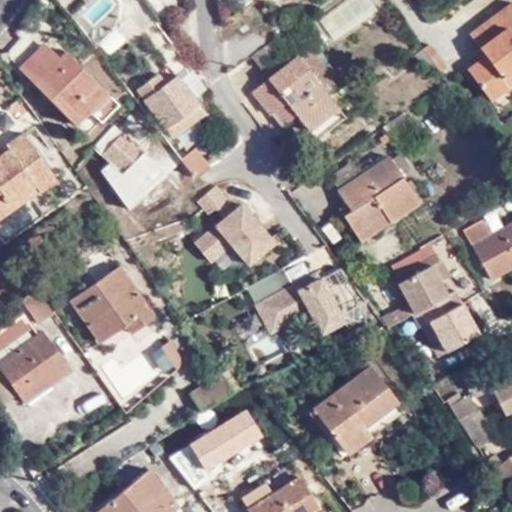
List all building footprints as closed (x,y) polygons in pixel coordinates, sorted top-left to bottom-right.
[(341,0),(316,14),(331,41),(379,15),(370,0),(341,0)] [(481,46),(475,51),(464,59),(485,89),(506,75),(500,66),(511,56),(511,0),(497,0),(464,24),(475,40),(481,46)] [(281,38),(274,26),(249,44),(256,55),(281,38)] [(420,39),(414,32),(406,38),(410,44),(408,45),(421,62),(431,54),(420,39)] [(431,54),(436,62),(443,57),(427,35),(420,39),(431,54)] [(304,40),(294,46),(320,83),(330,75),(304,40)] [(470,43),(475,51),(481,46),(475,40),(470,43)] [(76,121),(90,108),(108,91),(69,49),(61,56),(48,41),(23,64),(76,121)] [(277,91),(289,106),(299,120),(330,98),(320,83),(294,46),(246,80),(261,101),(268,97),(277,91)] [(506,75),(511,69),(511,56),(500,66),(506,75)] [(140,88),(174,136),(205,113),(180,78),(177,77),(166,83),(159,73),(140,88)] [(119,103),(108,91),(90,108),(101,120),(119,103)] [(279,113),(289,106),(277,91),(268,97),(279,113)] [(339,109),(330,98),(299,120),(307,131),(339,109)] [(17,101),(8,107),(13,114),(21,108),(17,101)] [(407,115),(399,103),(380,116),(387,127),(396,121),(407,115)] [(414,125),(407,115),(396,121),(403,132),(414,125)] [(121,170),(143,147),(116,122),(94,145),(102,152),(91,165),(102,174),(113,162),(121,170)] [(0,217),(57,175),(25,129),(7,142),(10,145),(0,152),(0,217)] [(397,145),(387,151),(396,163),(405,156),(397,145)] [(339,205),(350,221),(379,202),(387,211),(415,191),(396,163),(387,151),(384,146),(335,179),(344,192),(348,198),(339,205)] [(157,159),(143,147),(121,170),(135,182),(157,159)] [(193,154),(186,159),(196,173),(203,167),(193,154)] [(278,252),(220,181),(197,200),(215,222),(191,241),(212,266),(230,251),(251,275),(278,252)] [(335,198),(339,205),(348,198),(344,192),(335,198)] [(357,232),(387,211),(379,202),(350,221),(357,232)] [(471,219),(477,232),(491,225),(485,212),(471,219)] [(511,214),(491,225),(477,232),(472,234),(489,268),(511,256),(511,214)] [(428,310),(444,339),(477,321),(454,280),(446,283),(430,254),(398,272),(414,301),(412,303),(418,315),(420,314),(428,310)] [(73,298),(101,338),(127,320),(132,328),(156,311),(122,262),(73,298)] [(286,270),(248,285),(267,334),(309,318),(319,343),(346,332),(322,272),(292,284),(286,270)] [(43,324),(59,313),(41,289),(26,301),(43,324)] [(412,303),(395,312),(401,322),(417,313),(412,303)] [(436,344),(444,339),(428,310),(420,314),(436,344)] [(395,312),(387,316),(393,326),(401,322),(395,312)] [(27,317),(0,336),(0,337),(6,346),(33,327),(27,317)] [(23,394),(29,403),(76,370),(48,331),(2,364),(23,394)] [(171,341),(113,362),(124,394),(183,373),(171,341)] [(23,394),(2,364),(0,365),(0,394),(7,405),(23,394)] [(320,405),(352,451),(408,411),(376,365),(320,405)] [(191,393),(204,411),(240,389),(224,369),(191,393)] [(511,372),(486,386),(503,417),(511,412),(511,372)] [(442,398),(473,442),(488,432),(458,388),(442,398)] [(491,471),(501,485),(506,482),(511,478),(511,461),(509,457),(491,471)] [(244,493),(255,511),(313,511),(322,507),(295,462),(244,493)] [(177,511),(170,502),(176,497),(151,466),(97,509),(99,511),(177,511)]
